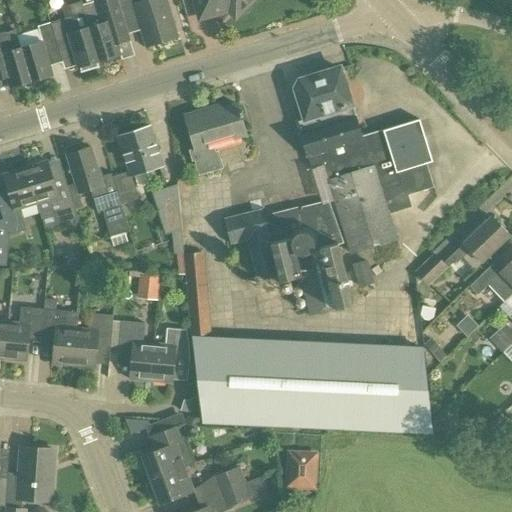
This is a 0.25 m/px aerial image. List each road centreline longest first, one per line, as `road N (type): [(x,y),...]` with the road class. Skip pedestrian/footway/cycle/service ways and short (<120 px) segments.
road 1 (tertiary): [(0,133),(395,14)]
road 2 (residential): [(0,398),(58,403),(77,415),(115,511)]
road 3 (tertiary): [(511,135),(395,14)]
